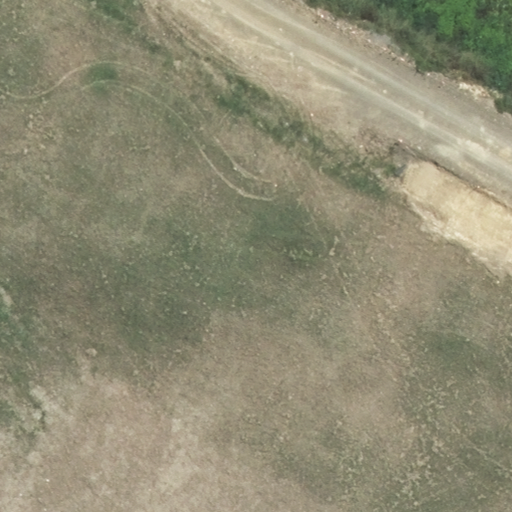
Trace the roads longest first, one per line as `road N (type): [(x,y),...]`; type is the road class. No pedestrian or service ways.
road 1 (unknown): [(0,281),(127,222),(335,19)]
road 2 (unknown): [(335,19),(511,126)]
